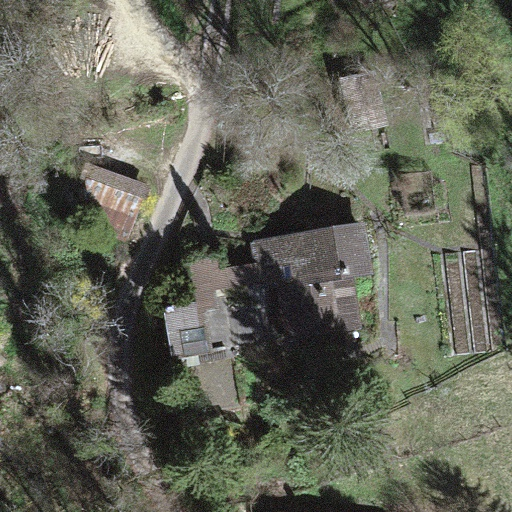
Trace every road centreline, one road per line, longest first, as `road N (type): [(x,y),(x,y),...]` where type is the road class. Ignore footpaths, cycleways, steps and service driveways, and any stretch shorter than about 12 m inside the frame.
road 1 (unclassified): [(209,82),(129,318),(123,359),(135,409),(190,511)]
road 2 (track): [(128,0),(156,40),(209,82),(221,0)]
